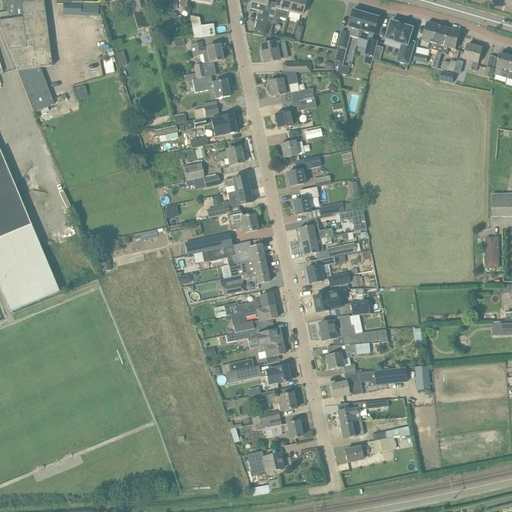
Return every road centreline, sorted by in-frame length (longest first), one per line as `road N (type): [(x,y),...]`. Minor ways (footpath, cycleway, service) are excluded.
road 1 (residential): [(339,490),(231,0)]
road 2 (residential): [(365,0),(511,42)]
